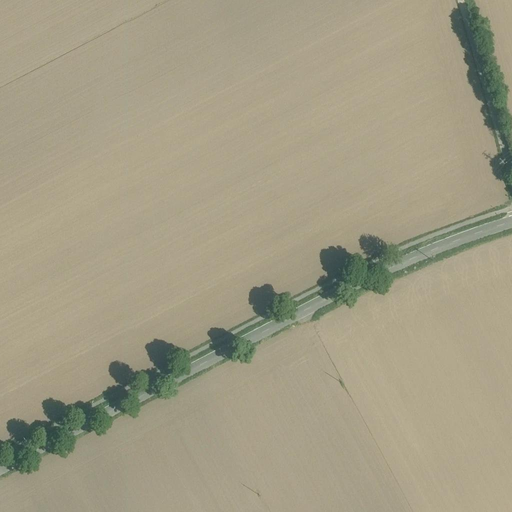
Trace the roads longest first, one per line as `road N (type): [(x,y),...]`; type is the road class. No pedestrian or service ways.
road 1 (tertiary): [(0,469),(236,343),(427,252),(511,221)]
road 2 (unclassified): [(511,177),(461,0)]
